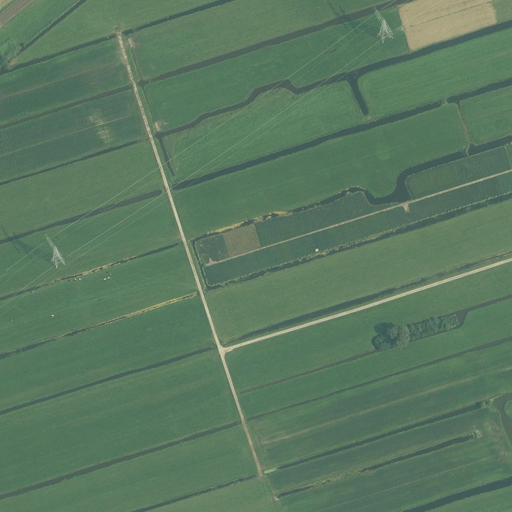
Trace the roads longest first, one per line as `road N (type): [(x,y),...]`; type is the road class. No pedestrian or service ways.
road 1 (track): [(511,259),(220,352),(118,32)]
road 2 (track): [(220,352),(260,476)]
